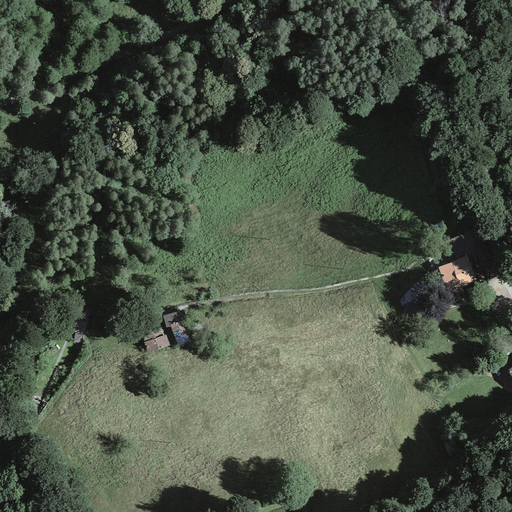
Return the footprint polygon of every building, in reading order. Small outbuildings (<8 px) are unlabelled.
[(484,244),(474,249),(488,282),(499,277),(484,244)] [(467,257),(439,269),(448,292),(461,288),(477,282),(467,257)] [(464,294),(461,288),(448,292),(439,295),(442,305),(457,300),(456,297),(464,294)] [(88,312),(67,307),(63,330),(84,334),(88,312)] [(184,311),(164,318),(167,328),(171,326),(178,347),(191,343),(187,330),(190,329),(184,311)] [(161,329),(142,336),(148,354),(169,347),(166,337),(164,337),(161,329)] [(506,355),(511,350),(511,333),(498,344),(506,355)] [(73,363),(57,367),(57,375),(64,380),(69,372),(73,363)]
